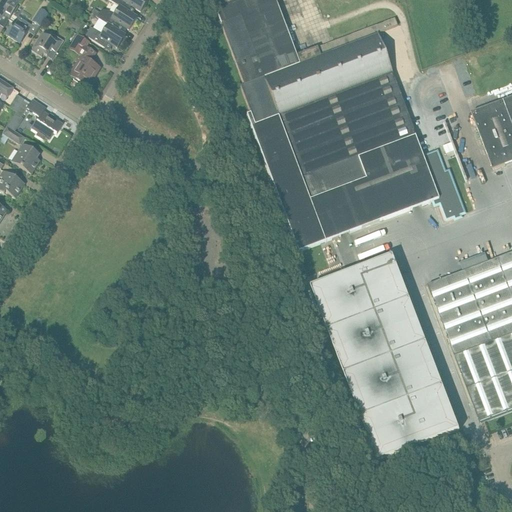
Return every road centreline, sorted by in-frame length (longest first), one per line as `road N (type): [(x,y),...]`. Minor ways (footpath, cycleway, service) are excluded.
road 1 (residential): [(316,511),(313,445),(223,189),(101,106)]
road 2 (residential): [(0,263),(91,121)]
road 3 (residential): [(101,106),(170,0)]
